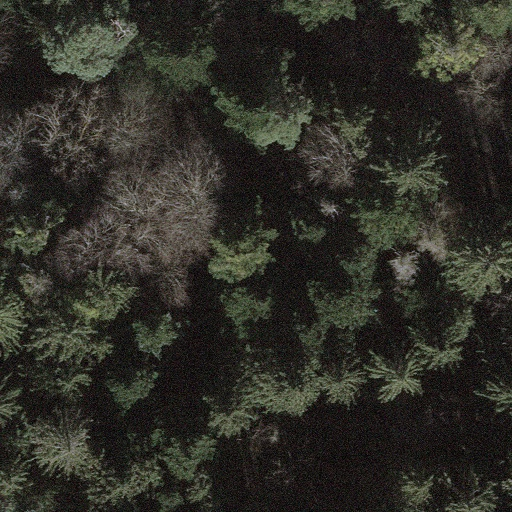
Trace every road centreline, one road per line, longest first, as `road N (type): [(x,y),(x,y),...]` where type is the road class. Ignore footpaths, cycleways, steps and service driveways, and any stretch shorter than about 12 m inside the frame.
road 1 (track): [(511,318),(293,313),(0,321)]
road 2 (track): [(511,132),(460,111),(318,0)]
